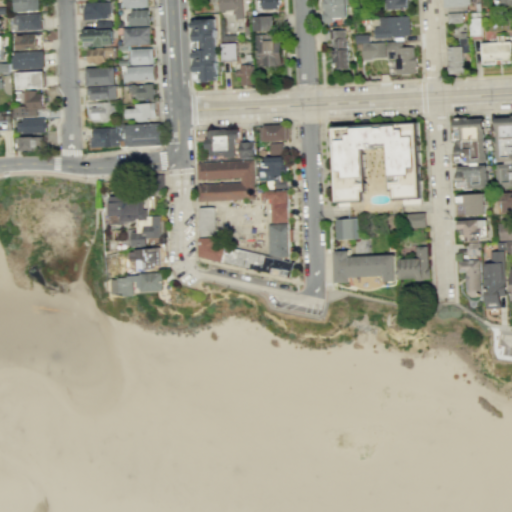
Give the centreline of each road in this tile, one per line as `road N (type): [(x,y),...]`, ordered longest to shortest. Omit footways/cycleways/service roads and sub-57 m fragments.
road 1 (residential): [(177,106),(511,87)]
road 2 (residential): [(445,292),(430,0)]
road 3 (residential): [(309,98),(321,301)]
road 4 (residential): [(0,163),(180,159)]
road 5 (residential): [(63,0),(71,164)]
road 6 (residential): [(321,301),(186,265)]
